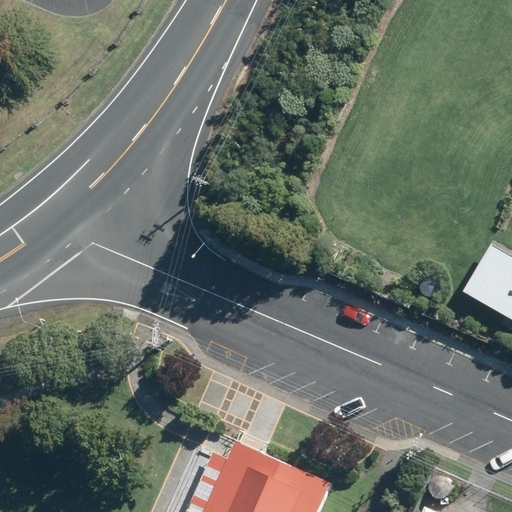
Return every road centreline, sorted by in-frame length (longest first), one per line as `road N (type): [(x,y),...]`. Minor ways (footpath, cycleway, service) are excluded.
road 1 (unclassified): [(62,217),(104,249),(511,430)]
road 2 (secondary): [(62,217),(143,130),(227,0)]
